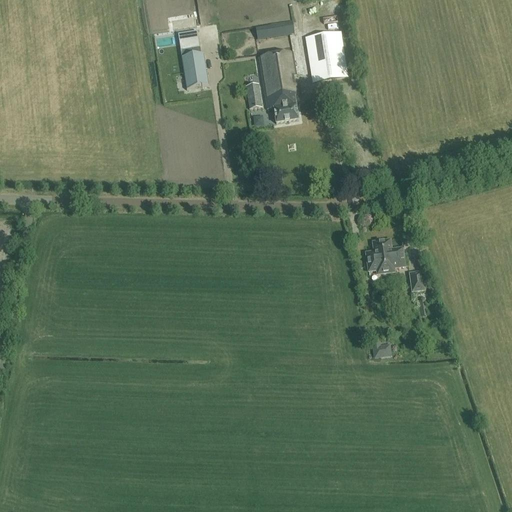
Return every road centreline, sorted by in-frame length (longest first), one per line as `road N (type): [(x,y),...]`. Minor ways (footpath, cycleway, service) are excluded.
road 1 (unclassified): [(32,199),(349,206),(511,168)]
road 2 (unclassified): [(0,370),(32,199)]
